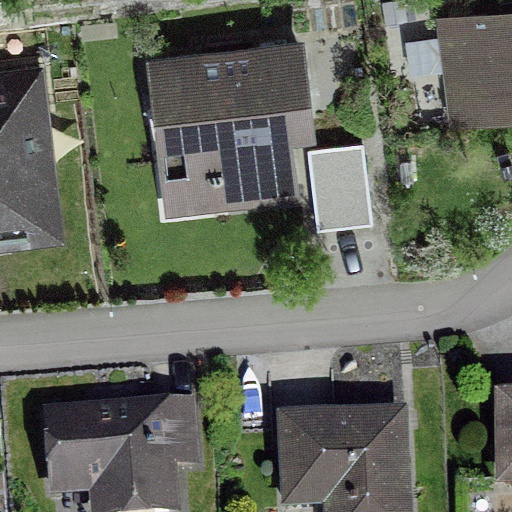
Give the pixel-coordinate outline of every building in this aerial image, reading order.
[(511,28),(462,35),(472,117),(511,111),(511,28)] [(187,190),(317,176),(315,154),(305,64),(175,77),(187,190)] [(32,81),(0,84),(0,237),(49,231),(32,81)] [(371,148),(315,154),(317,176),(323,232),(380,226),(371,148)] [(193,413),(59,418),(63,511),(83,511),(197,507),(193,413)] [(408,511),(406,427),(291,430),(293,490),(349,488),(349,511),(408,511)]
